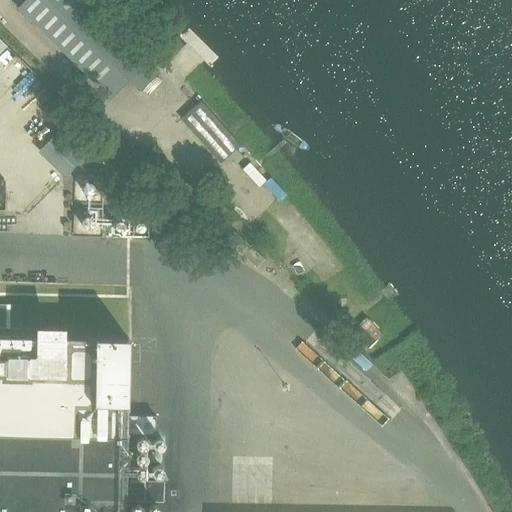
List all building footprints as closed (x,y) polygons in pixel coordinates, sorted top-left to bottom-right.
[(26,0),(19,8),(27,16),(112,99),(130,80),(141,91),(158,73),(82,0),(26,0)] [(222,162),(241,144),(200,99),(181,117),(222,162)] [(235,232),(224,244),(235,254),(238,251),(256,267),(264,259),(235,232)] [(0,511),(123,511),(124,500),(162,500),(162,479),(124,479),(125,436),(125,432),(153,432),(154,413),(126,413),(126,339),(0,336),(0,511)] [(148,460),(157,460),(157,451),(148,451),(148,460)]
